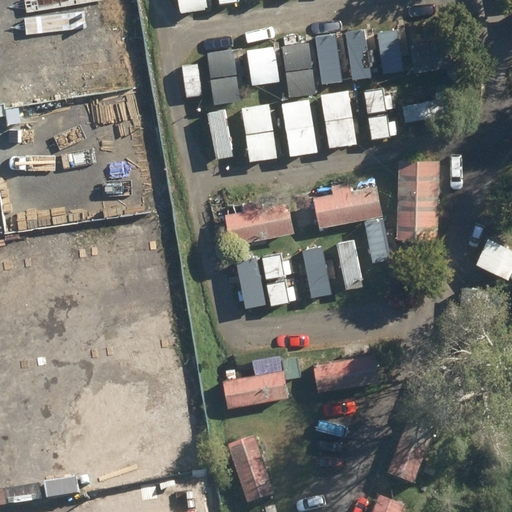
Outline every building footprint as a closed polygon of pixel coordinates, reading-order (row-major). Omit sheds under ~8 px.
[(114,0),(34,0),(40,38),(119,26),(114,0)] [(367,32),(346,35),(353,78),(374,75),(367,32)] [(453,33),(415,40),(420,71),(459,65),(453,33)] [(399,34),(380,36),(384,79),(402,77),(399,34)] [(317,42),(289,46),(297,95),(324,91),(317,42)] [(238,45),(212,49),(220,102),(247,98),(238,45)] [(261,98),(278,96),(271,49),(254,52),(261,98)] [(75,134),(67,136),(76,172),(77,178),(156,160),(146,119),(120,125),(111,86),(66,96),(75,134)] [(443,88),(403,95),(407,120),(448,114),(443,88)] [(233,110),(214,113),(221,157),(240,154),(233,110)] [(40,120),(0,126),(0,204),(52,196),(40,120)] [(396,241),(438,242),(440,162),(398,161),(396,241)] [(180,205),(161,172),(81,218),(100,251),(180,205)] [(313,198),(319,230),(383,218),(377,187),(353,192),(351,185),(332,188),(333,195),(313,198)] [(224,216),(230,247),(295,235),(289,204),(264,208),(262,201),(242,204),(243,212),(224,216)] [(362,234),(341,237),(349,288),(371,285),(362,234)] [(59,236),(10,244),(25,332),(114,317),(107,280),(67,286),(59,238),(59,236)] [(321,239),(297,244),(307,292),(331,287),(321,239)] [(255,249),(235,251),(241,303),(260,301),(255,249)] [(176,252),(148,255),(157,319),(185,315),(176,252)] [(494,288),(465,286),(463,317),(492,319),(494,288)] [(89,357),(96,414),(172,404),(162,332),(161,332),(120,338),(122,353),(89,357)] [(314,362),(319,390),(379,379),(374,352),(314,362)] [(224,378),(229,406),(289,395),(284,368),(224,378)] [(174,413),(98,426),(104,462),(123,460),(132,511),(188,503),(174,413)] [(389,475),(414,485),(437,428),(412,417),(389,475)] [(73,430),(20,439),(32,511),(103,511),(96,468),(80,471),(73,430)] [(229,447),(250,505),(277,494),(255,437),(229,447)] [(373,511),(403,511),(406,507),(379,496),(373,511)]
